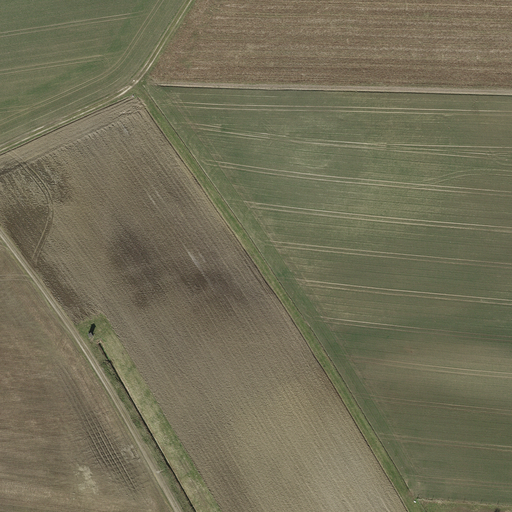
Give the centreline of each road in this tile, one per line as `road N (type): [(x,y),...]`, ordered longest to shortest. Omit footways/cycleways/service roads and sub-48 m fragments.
road 1 (track): [(180,511),(93,358),(0,231)]
road 2 (track): [(190,0),(126,89),(0,149)]
